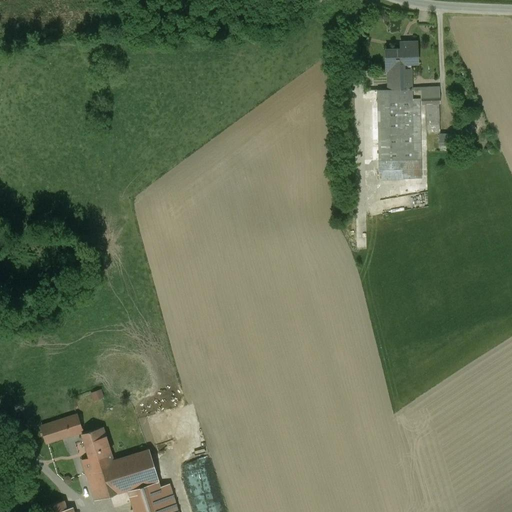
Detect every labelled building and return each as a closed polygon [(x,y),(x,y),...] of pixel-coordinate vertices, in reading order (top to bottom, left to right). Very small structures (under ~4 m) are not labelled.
[(416,43),(400,44),(400,51),(385,51),(386,71),(396,70),(396,83),(411,83),(410,64),(416,64),(416,43)] [(411,90),(388,91),(388,90),(377,90),(378,161),(405,160),(406,179),(421,179),(419,99),(411,100),(411,90)] [(438,96),(421,97),(421,105),(439,104),(438,96)] [(102,391),(91,394),(94,402),(104,399),(102,391)] [(72,407),(39,417),(47,442),(81,431),(73,406),(72,407)] [(102,428),(82,435),(89,458),(81,460),(86,474),(111,466),(114,466),(113,462),(110,454),(111,454),(105,436),(105,437),(102,428)] [(149,451),(113,462),(114,466),(111,466),(119,491),(158,479),(149,451)] [(111,466),(86,474),(94,500),(119,493),(119,491),(111,466)] [(177,511),(169,484),(129,496),(134,511),(177,511)] [(224,505),(222,488),(208,489),(210,502),(214,502),(214,506),(224,505)] [(66,511),(63,501),(42,507),(43,511),(66,511)]
